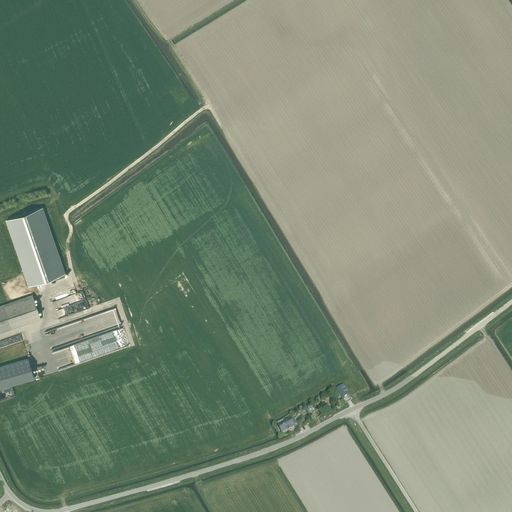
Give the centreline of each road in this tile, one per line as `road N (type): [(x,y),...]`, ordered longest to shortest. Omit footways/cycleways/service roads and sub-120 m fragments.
road 1 (unclassified): [(10,494),(31,509),(57,511),(282,448),(423,375),(511,301)]
road 2 (track): [(64,215),(207,104),(219,124)]
road 3 (track): [(134,0),(207,104)]
